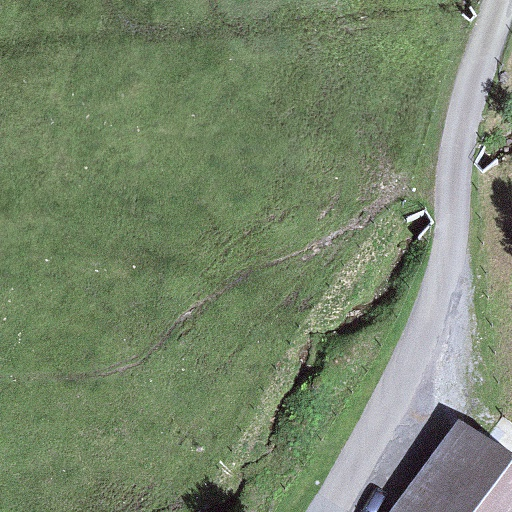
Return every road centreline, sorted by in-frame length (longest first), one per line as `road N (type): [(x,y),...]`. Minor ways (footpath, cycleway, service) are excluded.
road 1 (track): [(320,511),(360,454),(424,326),(448,248),(455,155)]
road 2 (track): [(455,155),(501,0)]
